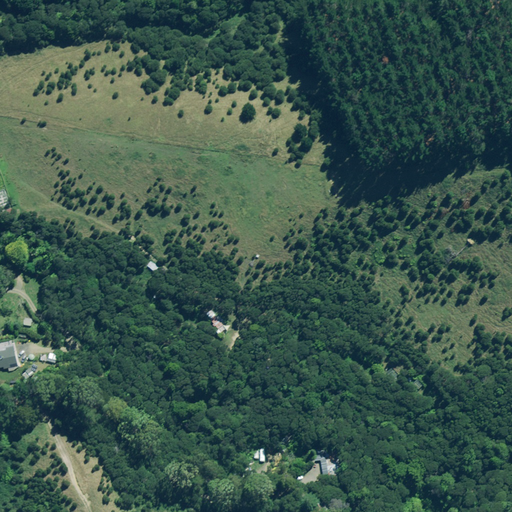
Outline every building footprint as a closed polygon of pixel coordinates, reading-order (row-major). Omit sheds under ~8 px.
[(152,260),(146,267),(155,274),(161,268),(152,260)] [(216,307),(205,315),(220,334),(230,325),(216,307)] [(0,368),(5,368),(5,370),(8,370),(9,372),(19,370),(17,365),(13,344),(6,346),(0,347),(0,368)] [(26,372),(31,377),(35,373),(30,368),(26,372)] [(31,377),(26,372),(22,376),(27,381),(31,377)] [(326,455),(315,457),(316,462),(322,461),(323,476),(329,475),(326,455)]
